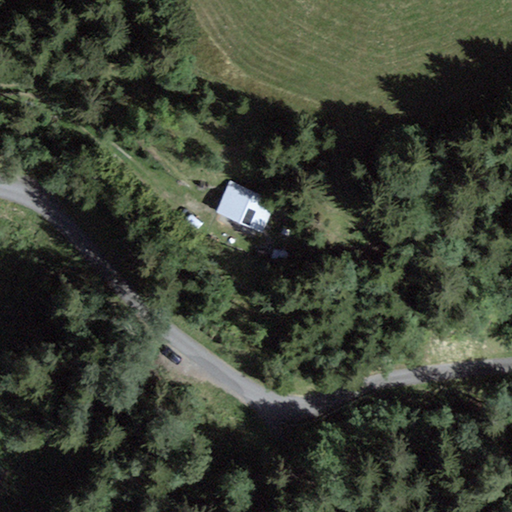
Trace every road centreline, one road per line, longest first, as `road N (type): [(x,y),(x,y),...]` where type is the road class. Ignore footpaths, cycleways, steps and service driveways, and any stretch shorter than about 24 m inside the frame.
road 1 (unclassified): [(0,187),(56,215),(169,333),(279,404),(328,402),(391,379),(511,364)]
road 2 (track): [(196,209),(36,88),(0,84)]
